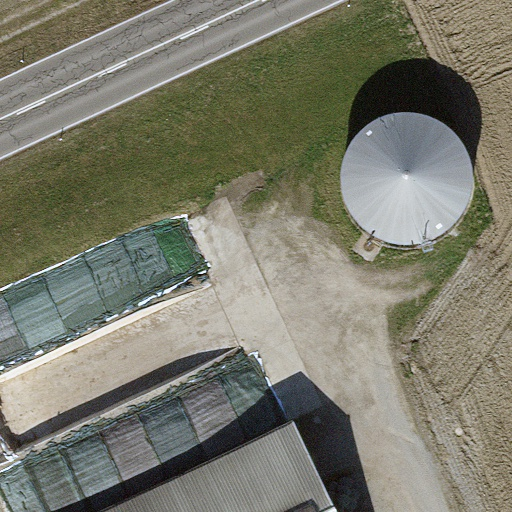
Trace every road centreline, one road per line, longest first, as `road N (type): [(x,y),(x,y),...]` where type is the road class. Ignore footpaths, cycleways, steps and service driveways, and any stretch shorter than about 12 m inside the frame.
road 1 (track): [(426,511),(295,219)]
road 2 (secondary): [(263,0),(0,121)]
